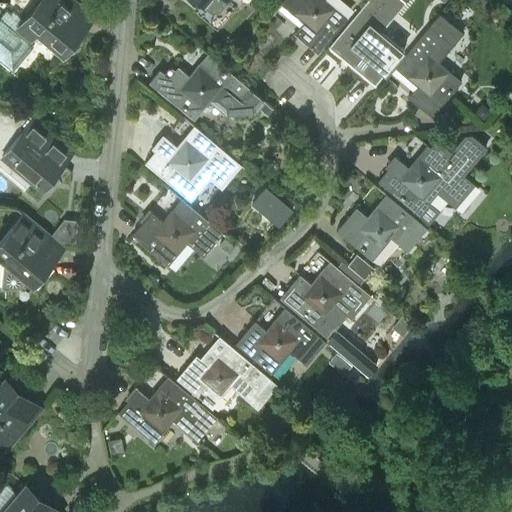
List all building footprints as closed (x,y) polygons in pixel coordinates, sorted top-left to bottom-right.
[(37,0),(23,17),(13,9),(10,12),(6,8),(0,14),(0,57),(14,69),(34,44),(31,42),(35,36),(37,37),(41,33),(64,52),(65,52),(66,53),(68,54),(70,54),(71,53),(72,53),(73,52),(75,51),(76,50),(76,48),(77,47),(77,46),(77,45),(77,44),(76,42),(75,41),(74,40),(94,16),(75,0),(37,0)] [(200,0),(211,9),(220,9),(226,0),(200,0)] [(328,0),(282,0),(305,19),(295,31),(318,51),(347,16),(328,0)] [(381,29),(396,12),(382,0),(365,0),(339,32),(361,51),(351,63),(375,83),(404,48),(381,29)] [(438,61),(463,31),(440,12),(395,64),(418,83),(408,95),(432,115),(461,80),(438,61)] [(258,93),(214,56),(208,50),(189,73),(178,63),(168,75),(159,67),(149,80),(193,117),(208,99),(225,113),(227,112),(254,109),(255,110),(265,98),(258,93)] [(264,101),(260,106),(268,113),(272,107),(264,101)] [(474,111),(483,119),(491,110),(482,102),(474,111)] [(0,107),(0,162),(8,170),(25,184),(32,177),(43,186),(73,150),(32,115),(25,109),(0,107)] [(221,185),(240,161),(196,124),(177,147),(165,137),(145,160),(180,189),(199,167),(221,185)] [(450,151),(436,139),(431,145),(428,143),(409,165),(397,156),(378,179),(412,208),(418,213),(429,200),(436,190),(455,205),(474,182),(463,173),(475,159),(486,146),(471,133),(464,134),(456,143),(450,151)] [(265,185),(252,201),(278,223),(292,207),(265,185)] [(408,249),(427,226),(387,192),(368,215),(356,205),(337,228),(371,257),(390,235),(408,249)] [(203,254),(223,231),(182,197),(164,219),(152,209),(132,233),(167,262),(186,240),(203,254)] [(33,282),(64,246),(22,212),(0,238),(0,254),(6,259),(3,287),(11,287),(15,287),(19,285),(23,283),(27,277),(33,282)] [(71,233),(61,225),(54,234),(64,242),(71,233)] [(240,233),(235,240),(245,248),(250,240),(240,233)] [(219,242),(228,251),(234,243),(225,235),(219,242)] [(357,251),(347,262),(364,276),(375,267),(357,251)] [(351,317),(371,293),(330,259),(311,282),(300,272),(280,296),(315,325),(334,302),(351,317)] [(306,363),(326,339),(286,305),(267,328),(255,318),(235,341),(270,371),(289,348),(306,363)] [(402,312),(391,325),(401,333),(412,321),(402,312)] [(196,353),(176,376),(211,405),(230,382),(248,397),(257,405),(277,382),(267,374),(227,340),(219,333),(200,356),(196,353)] [(209,408),(178,382),(169,374),(150,397),(138,387),(118,411),(153,440),(172,417),(197,438),(216,414),(209,408)] [(0,440),(7,446),(42,405),(6,375),(0,381),(0,440)] [(332,419),(327,414),(323,419),(328,423),(332,419)] [(321,419),(316,425),(321,430),(326,425),(321,419)] [(120,437),(108,440),(111,454),(123,452),(120,437)] [(0,511),(61,511),(62,511),(26,481),(0,511)]
